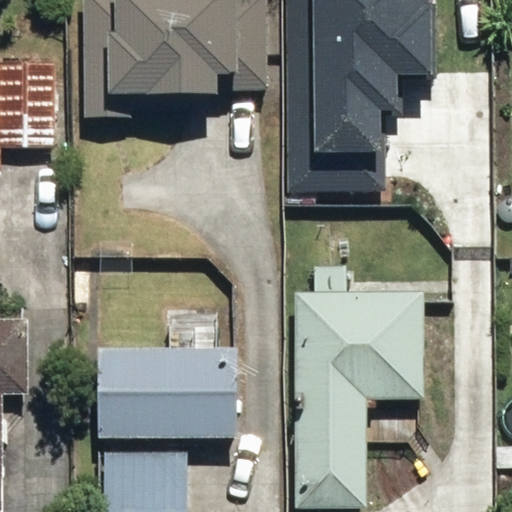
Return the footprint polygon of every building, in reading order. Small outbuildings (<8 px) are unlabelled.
[(235,0),(84,0),(85,97),(112,96),(113,108),(218,107),(219,86),(237,87),(235,0)] [(356,192),(386,193),(387,117),(399,117),(400,75),(436,76),(438,8),(425,8),(425,0),(317,0),(313,161),(357,162),(356,192)] [(0,150),(49,152),(49,67),(0,67),(0,150)] [(433,239),(433,404),(477,403),(477,156),(433,155),(432,180),(404,180),(404,240),(433,239)] [(288,511),(361,511),(361,408),(418,408),(419,301),(341,301),(341,273),(308,273),(309,301),(290,301),(288,511)] [(0,402),(22,401),(22,329),(0,328),(0,402)] [(88,447),(229,449),(232,359),(91,357),(88,447)] [(98,511),(180,511),(181,460),(100,459),(98,511)]
